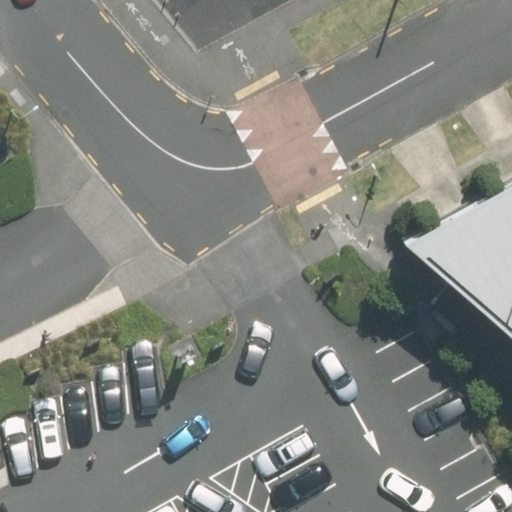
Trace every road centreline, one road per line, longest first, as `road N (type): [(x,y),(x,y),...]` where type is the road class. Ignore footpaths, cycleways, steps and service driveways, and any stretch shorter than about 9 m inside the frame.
road 1 (unclassified): [(511,23),(245,165),(197,165)]
road 2 (unclassified): [(14,0),(137,128),(197,165)]
